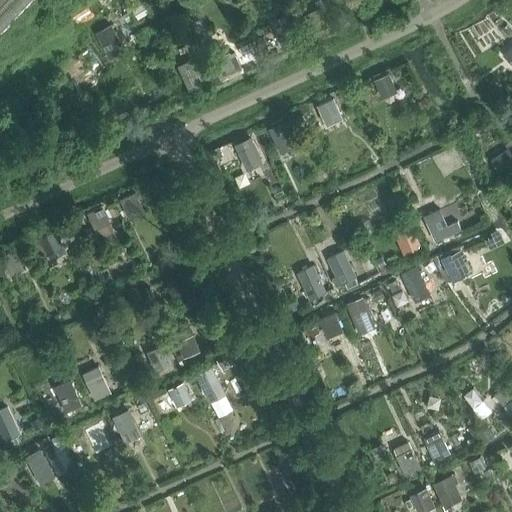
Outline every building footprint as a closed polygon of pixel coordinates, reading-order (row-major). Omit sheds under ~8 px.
[(318,6),(303,11),(310,28),(325,23),(318,6)] [(124,40),(111,25),(97,36),(109,52),(124,40)] [(511,35),(501,40),(507,57),(511,55),(511,35)] [(225,52),(210,57),(216,74),(231,69),(225,52)] [(96,71),(83,56),(69,68),(81,83),(96,71)] [(197,56),(180,63),(190,87),(207,80),(197,56)] [(376,77),(384,96),(400,89),(392,71),(376,77)] [(337,95),(320,102),(328,123),(345,116),(337,95)] [(290,118),(271,125),(281,151),(299,145),(290,118)] [(237,141),(249,169),(267,161),(255,134),(237,141)] [(511,157),(506,149),(491,158),(503,177),(511,170),(511,157)] [(138,197),(123,203),(129,220),(144,214),(138,197)] [(106,205),(92,211),(100,231),(114,225),(106,205)] [(437,209),(422,219),(434,237),(449,228),(437,209)] [(403,226),(388,235),(400,254),(415,244),(403,226)] [(54,230),(39,235),(45,252),(60,247),(54,230)] [(452,278),(474,270),(466,246),(443,254),(452,278)] [(14,268),(27,260),(20,247),(7,254),(14,268)] [(343,252),(328,262),(339,281),(354,271),(343,252)] [(421,265),(409,269),(416,291),(428,287),(421,265)] [(310,266),(295,276),(307,294),(322,284),(310,266)] [(366,301),(352,306),(358,323),(373,318),(366,301)] [(334,314),(319,320),(325,337),(340,331),(334,314)] [(197,328),(182,333),(189,350),(203,345),(197,328)] [(155,347),(162,366),(174,362),(167,343),(155,347)] [(86,369),(96,399),(113,393),(103,363),(86,369)] [(225,364),(209,372),(219,393),(236,385),(225,364)] [(171,387),(179,404),(196,397),(188,379),(171,387)] [(74,384),(59,389),(65,406),(80,401),(74,384)] [(511,412),(511,391),(510,390),(499,401),(511,413),(511,412)] [(0,407),(0,424),(6,439),(24,431),(11,403),(0,407)] [(129,408),(114,413),(120,430),(135,425),(129,408)] [(228,415),(215,421),(221,434),(234,428),(228,415)] [(89,449),(114,439),(106,419),(81,429),(89,449)] [(438,429),(421,438),(432,459),(448,450),(438,429)] [(412,444),(400,451),(410,470),(423,463),(412,444)] [(43,451),(28,457),(35,474),(50,468),(43,451)] [(451,479),(436,484),(442,501),(457,496),(451,479)] [(420,511),(438,505),(430,485),(412,492),(420,511)] [(282,511),(277,503),(265,509),(266,511),(282,511)]
